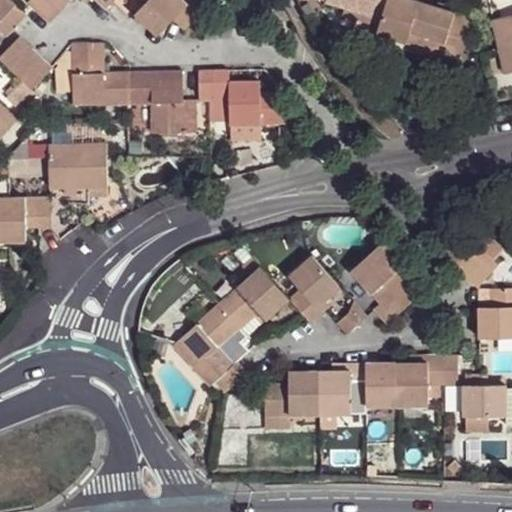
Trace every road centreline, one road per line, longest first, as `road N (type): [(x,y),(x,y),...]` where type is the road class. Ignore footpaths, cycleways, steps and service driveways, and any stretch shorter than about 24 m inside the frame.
road 1 (residential): [(180,224),(246,201),(511,150)]
road 2 (residential): [(66,388),(88,392),(116,420),(127,511)]
road 3 (residential): [(191,511),(137,396)]
road 4 (residential): [(87,274),(0,356)]
